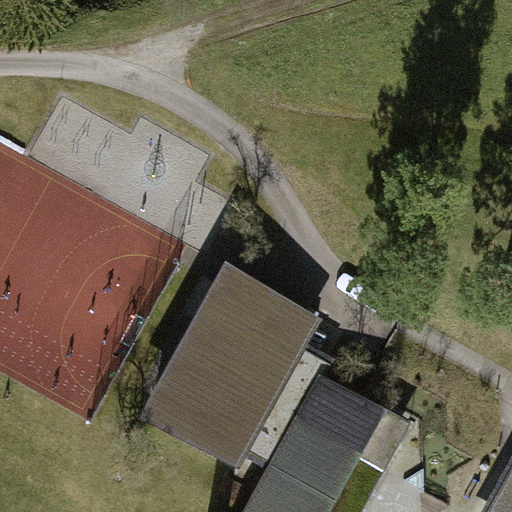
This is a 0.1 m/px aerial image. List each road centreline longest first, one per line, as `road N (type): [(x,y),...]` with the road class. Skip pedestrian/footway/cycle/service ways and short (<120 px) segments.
road 1 (track): [(140,63),(216,16),(270,0)]
road 2 (track): [(0,52),(140,63)]
